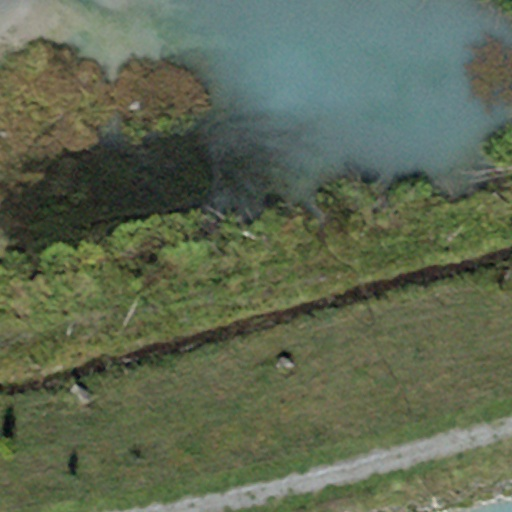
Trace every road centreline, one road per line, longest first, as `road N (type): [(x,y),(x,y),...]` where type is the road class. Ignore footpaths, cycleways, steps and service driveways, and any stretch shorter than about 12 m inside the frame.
road 1 (track): [(511,225),(257,306),(0,349)]
road 2 (track): [(511,425),(279,495),(146,511)]
